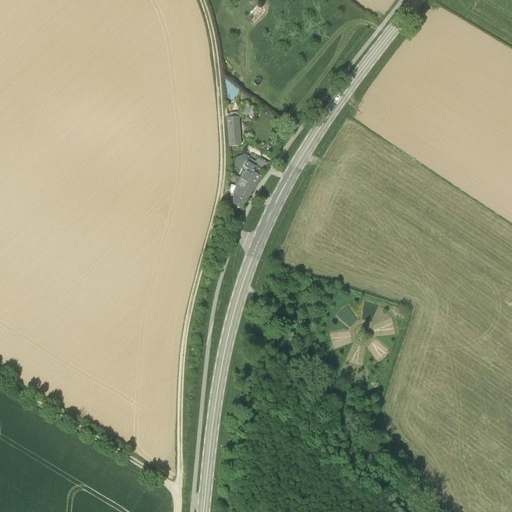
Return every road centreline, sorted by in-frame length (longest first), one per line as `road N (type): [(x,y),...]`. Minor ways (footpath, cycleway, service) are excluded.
road 1 (secondary): [(203,511),(219,373),(255,247),(315,133),(417,0)]
road 2 (track): [(176,493),(184,331),(219,197)]
road 3 (track): [(422,511),(392,461),(335,400),(263,299),(241,288)]
road 4 (track): [(0,381),(176,493)]
road 5 (track): [(219,197),(216,65),(200,0)]
